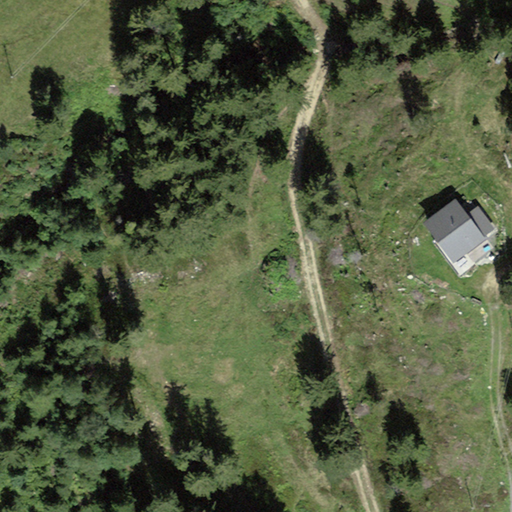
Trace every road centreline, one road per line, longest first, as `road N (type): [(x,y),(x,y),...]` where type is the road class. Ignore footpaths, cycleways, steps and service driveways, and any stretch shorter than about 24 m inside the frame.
road 1 (track): [(373,511),(339,420),(298,200),(297,152),(321,51),(303,0)]
road 2 (track): [(491,291),(500,426),(511,465)]
